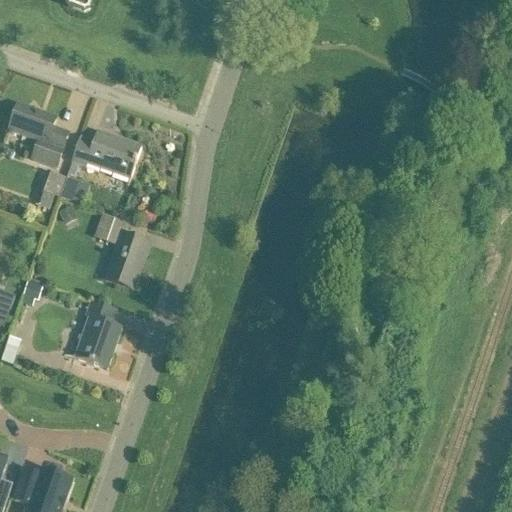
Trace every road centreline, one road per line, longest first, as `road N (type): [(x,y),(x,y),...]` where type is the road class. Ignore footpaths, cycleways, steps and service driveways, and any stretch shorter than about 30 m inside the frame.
road 1 (residential): [(122,451),(188,248),(209,134)]
road 2 (residential): [(209,134),(0,59)]
road 3 (residential): [(209,134),(252,5)]
road 4 (residential): [(122,451),(47,444),(0,421)]
